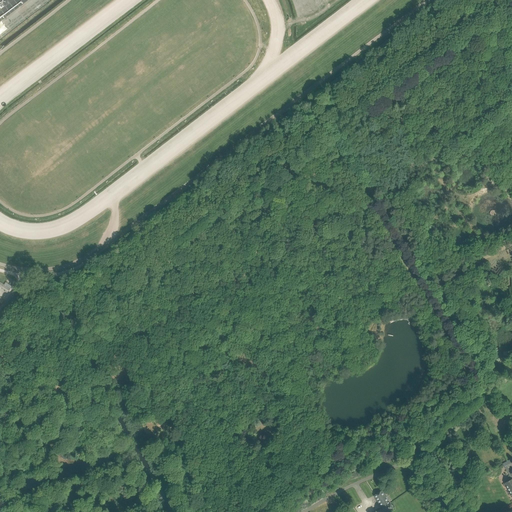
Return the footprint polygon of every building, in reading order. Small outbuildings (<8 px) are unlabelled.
[(0,0),(0,21),(28,0),(0,0)] [(33,289),(42,283),(40,280),(32,286),(33,289)] [(10,289),(0,281),(0,286),(8,292),(10,289)] [(6,309),(17,293),(13,291),(3,306),(6,309)] [(385,497),(386,496),(383,490),(375,495),(383,508),(376,511),(374,511),(388,511),(394,508),(391,503),(389,504),(385,497)] [(243,503),(235,507),(238,511),(243,511),(247,510),(243,503)]
